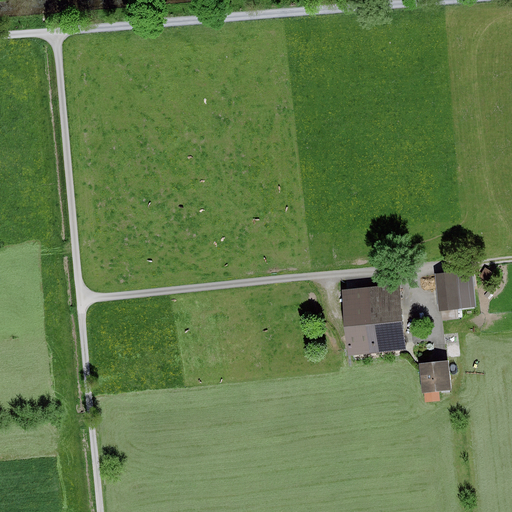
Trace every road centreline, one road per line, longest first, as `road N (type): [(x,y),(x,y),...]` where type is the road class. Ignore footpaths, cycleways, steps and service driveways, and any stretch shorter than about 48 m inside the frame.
road 1 (track): [(511,259),(86,305)]
road 2 (track): [(469,0),(59,35)]
road 3 (track): [(59,35),(86,305)]
road 4 (track): [(86,305),(104,511)]
